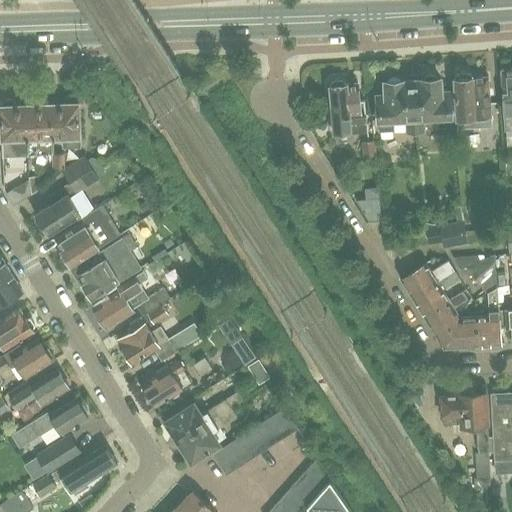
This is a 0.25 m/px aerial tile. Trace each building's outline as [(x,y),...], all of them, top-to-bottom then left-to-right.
[(507,129),(511,128),(511,67),(502,68),(505,115),(506,115),(507,129)] [(458,71),(455,75),(457,116),(458,116),(459,126),(490,125),(489,114),(490,114),(488,75),(473,76),(469,70),(458,71)] [(413,79),(416,131),(425,131),(424,116),(437,115),(437,126),(452,126),(450,91),(441,91),(440,77),(438,77),(436,75),(433,74),(429,74),(426,75),(425,78),(413,79)] [(416,131),(413,79),(401,79),(400,77),(396,76),(393,76),(389,80),(386,80),(386,94),(378,95),(380,130),(394,129),(394,118),(406,117),(407,132),(416,131)] [(358,81),(347,82),(347,81),(342,77),(334,78),(330,83),(333,116),(334,126),(351,125),(351,128),(373,126),(372,113),(366,113),(365,98),(359,99),(358,81)] [(53,101),(54,140),(63,140),(63,146),(80,146),(80,135),(79,101),(78,101),(73,96),(67,96),(63,101),(53,101)] [(54,146),(54,140),(53,101),(51,101),(47,97),(41,97),(37,102),(27,102),(28,141),(28,153),(52,153),(52,152),(54,152),(54,146)] [(28,141),(27,102),(16,103),(12,98),(6,98),(1,103),(0,103),(2,138),(2,148),(19,148),(18,141),(28,141)] [(376,154),(374,137),(362,138),(364,156),(376,154)] [(52,152),(52,153),(53,165),(53,168),(65,167),(64,152),(54,152),(53,152),(52,152)] [(70,181),(92,168),(84,155),(63,169),(70,181)] [(82,189),(99,179),(92,168),(70,181),(77,192),(70,197),(67,192),(35,212),(48,233),(92,205),(82,189)] [(39,174),(29,176),(32,193),(41,188),(39,174)] [(25,197),(17,183),(7,189),(15,203),(25,197)] [(382,220),(380,198),(357,200),(368,221),(382,220)] [(149,200),(139,204),(143,212),(153,207),(149,200)] [(83,220),(73,227),(56,238),(62,248),(63,250),(62,255),(66,260),(70,261),(71,263),(88,253),(108,240),(115,236),(102,215),(109,211),(103,203),(81,217),(83,220)] [(468,242),(463,220),(440,225),(445,247),(468,242)] [(93,263),(94,264),(79,273),(84,281),(83,282),(84,283),(82,287),(87,294),(91,294),(92,296),(109,285),(118,279),(119,281),(138,270),(145,266),(134,249),(141,246),(131,229),(99,248),(102,252),(104,256),(93,263)] [(422,230),(393,246),(400,258),(429,241),(422,230)] [(0,274),(9,268),(0,253),(0,274)] [(476,279),(496,262),(495,254),(481,259),(467,265),(476,279)] [(467,265),(481,259),(478,255),(454,257),(461,268),(467,265)] [(445,277),(456,271),(449,259),(431,270),(426,262),(401,277),(413,296),(438,281),(439,283),(443,281),(440,277),(444,275),(445,277)] [(481,285),(496,269),(496,262),(476,279),(475,280),(481,285)] [(0,305),(6,301),(23,290),(9,268),(0,274),(0,305)] [(501,343),(498,297),(496,269),(481,285),(480,287),(486,292),(488,290),(489,310),(494,310),(494,314),(476,315),(478,344),(501,343)] [(126,296),(142,286),(140,282),(147,278),(143,271),(107,293),(109,295),(94,305),(108,327),(134,310),(126,296)] [(443,289),(450,284),(460,278),(456,271),(445,277),(444,275),(440,277),(443,281),(439,283),(438,281),(413,296),(425,315),(450,300),(449,299),(443,289)] [(137,304),(143,314),(170,297),(164,287),(137,304)] [(460,319),(460,316),(453,306),(467,298),(463,290),(449,299),(450,300),(425,315),(436,334),(460,319)] [(163,303),(148,312),(155,323),(170,314),(163,303)] [(223,306),(208,316),(214,326),(229,317),(223,306)] [(31,316),(26,317),(20,307),(1,319),(0,317),(0,338),(6,346),(33,329),(32,327),(35,323),(31,316)] [(174,335),(169,339),(161,326),(152,331),(142,315),(130,323),(132,326),(128,328),(130,331),(121,337),(125,344),(123,346),(125,349),(124,352),(127,357),(131,358),(133,361),(153,348),(161,360),(181,347),(174,335)] [(444,346),(478,344),(476,315),(460,316),(460,319),(436,334),(444,346)] [(218,324),(223,332),(233,326),(228,318),(218,324)] [(48,348),(45,347),(38,336),(24,346),(21,342),(0,355),(0,365),(3,370),(17,361),(26,376),(52,359),(51,356),(51,352),(48,348)] [(244,364),(254,357),(240,336),(230,343),(244,364)] [(194,381),(185,367),(179,358),(169,364),(168,362),(156,370),(158,373),(143,382),(157,405),(194,381)] [(270,377),(258,358),(247,365),(253,374),(259,384),(270,377)] [(44,403),(53,397),(70,387),(58,367),(10,397),(17,408),(38,395),(44,403)] [(179,440),(230,408),(245,398),(239,389),(201,413),(194,402),(166,419),(167,421),(165,422),(171,432),(173,430),(179,440)] [(476,424),(477,428),(478,446),(478,452),(489,451),(489,445),(486,392),(474,393),(472,390),(465,391),(463,393),(460,394),(442,395),(443,424),(461,423),(462,425),(476,424)] [(511,391),(492,393),(496,471),(511,470),(511,391)] [(0,413),(9,408),(2,396),(0,396),(0,413)] [(81,423),(80,421),(88,416),(86,413),(88,409),(84,403),(80,403),(76,397),(51,413),(50,410),(13,434),(21,446),(56,424),(62,433),(77,423),(78,425),(81,423)] [(275,413),(288,434),(299,427),(285,406),(275,413)] [(216,429),(217,430),(236,418),(230,408),(179,440),(185,448),(182,450),(188,459),(191,458),(192,460),(219,442),(212,431),(216,429)] [(278,440),(288,434),(275,413),(264,419),(278,440)] [(268,447),(278,440),(264,419),(254,426),(268,447)] [(257,454),(268,447),(254,426),(244,432),(257,454)] [(247,460),(257,454),(244,432),(234,439),(247,460)] [(80,450),(71,434),(38,455),(48,470),(80,450)] [(237,467),(247,460),(234,439),(223,446),(237,467)] [(65,480),(84,468),(91,479),(118,462),(106,443),(80,460),(78,456),(58,469),(65,480)] [(226,473),(237,467),(223,446),(213,452),(226,473)] [(476,453),(476,463),(490,462),(489,452),(476,453)] [(323,487),(331,479),(331,478),(317,456),(305,471),(323,487)] [(315,497),(323,487),(305,471),(296,480),(315,497)] [(34,486),(41,496),(56,486),(50,476),(34,486)] [(353,511),(331,479),(323,487),(315,497),(307,506),(313,511),(353,511)] [(307,506),(315,497),(296,480),(288,489),(307,506)] [(1,500),(9,511),(26,511),(33,508),(19,489),(1,500)] [(175,508),(179,511),(213,511),(215,510),(193,489),(175,508)] [(295,511),(301,511),(307,506),(288,489),(280,498),(295,511)] [(9,511),(1,500),(0,498),(0,511),(9,511)] [(277,511),(295,511),(280,498),(272,507),(277,511)]
